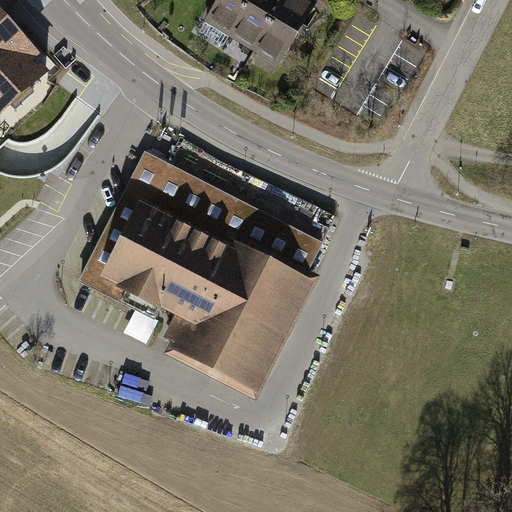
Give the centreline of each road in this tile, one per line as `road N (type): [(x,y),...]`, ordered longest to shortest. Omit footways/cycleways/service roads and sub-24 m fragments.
road 1 (tertiary): [(391,197),(220,125),(124,56),(64,0)]
road 2 (residential): [(391,197),(493,0)]
road 3 (tertiary): [(511,228),(391,197)]
